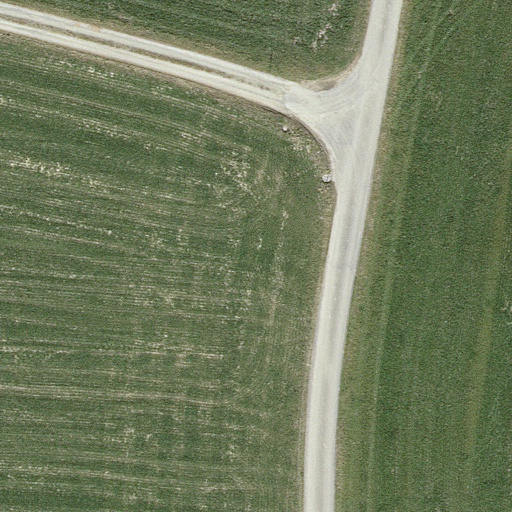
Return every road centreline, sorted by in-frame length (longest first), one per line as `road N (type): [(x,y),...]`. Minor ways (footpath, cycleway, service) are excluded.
road 1 (track): [(367,123),(328,363),(323,511)]
road 2 (track): [(367,123),(0,25)]
road 3 (track): [(390,0),(367,123)]
